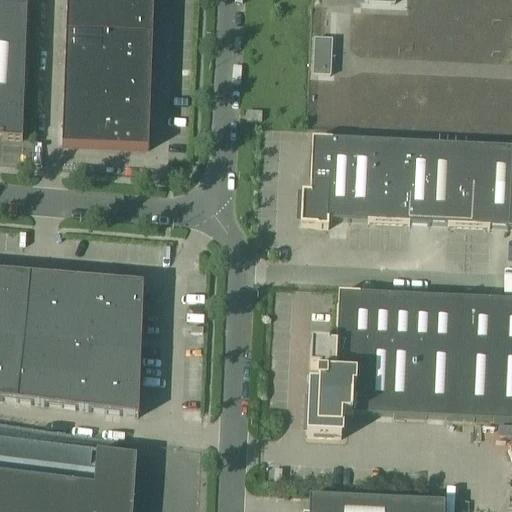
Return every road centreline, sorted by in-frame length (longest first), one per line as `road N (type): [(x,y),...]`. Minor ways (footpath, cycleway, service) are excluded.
road 1 (unclassified): [(228,511),(239,276),(235,248),(214,215)]
road 2 (unknown): [(232,441),(468,467)]
road 3 (unclassified): [(214,215),(232,0)]
road 4 (unclassified): [(214,215),(0,197)]
